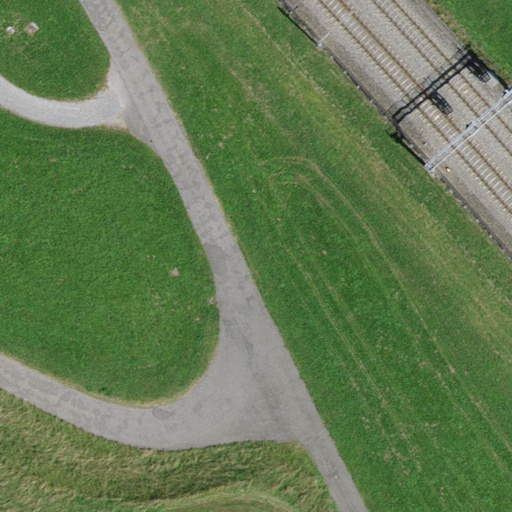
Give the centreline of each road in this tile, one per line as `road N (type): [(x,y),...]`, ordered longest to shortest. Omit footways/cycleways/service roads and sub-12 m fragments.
road 1 (unclassified): [(95,0),(293,386)]
road 2 (unclassified): [(0,371),(115,425),(197,420),(293,386)]
road 3 (unclassified): [(293,386),(356,511)]
